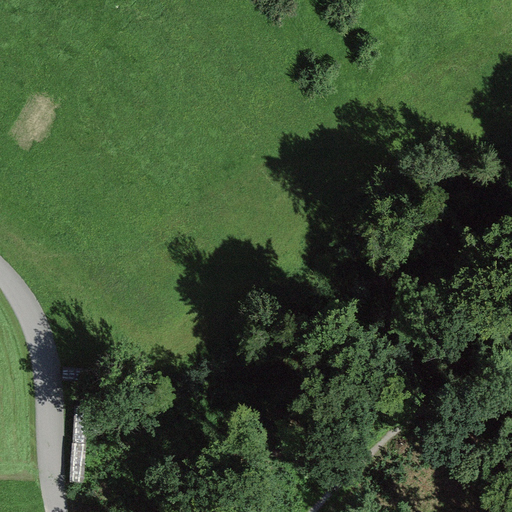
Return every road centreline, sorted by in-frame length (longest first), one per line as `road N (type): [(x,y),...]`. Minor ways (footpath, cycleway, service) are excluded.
road 1 (track): [(511,354),(436,380),(318,482),(296,511)]
road 2 (track): [(55,511),(36,364),(0,294)]
